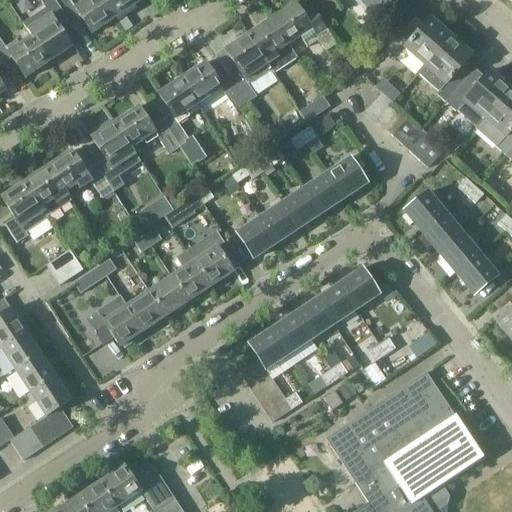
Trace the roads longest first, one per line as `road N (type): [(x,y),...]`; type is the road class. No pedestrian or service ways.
road 1 (residential): [(511,403),(379,246),(358,239),(154,372),(126,424),(0,507)]
road 2 (residential): [(0,147),(221,0)]
